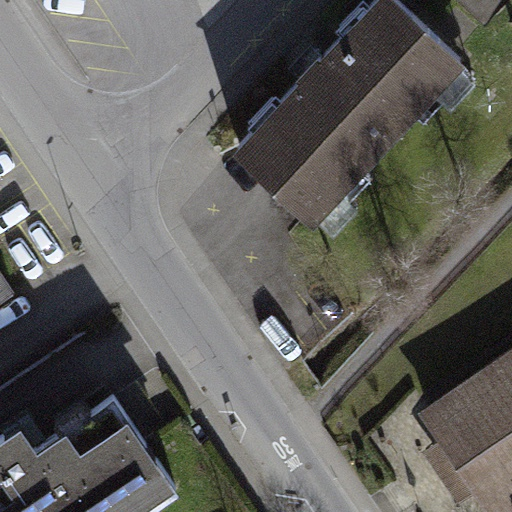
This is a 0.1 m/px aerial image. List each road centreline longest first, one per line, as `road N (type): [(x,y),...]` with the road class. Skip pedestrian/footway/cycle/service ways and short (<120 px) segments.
road 1 (residential): [(93,169),(318,511)]
road 2 (residential): [(275,0),(161,118),(93,169)]
road 3 (residential): [(0,33),(93,169)]
